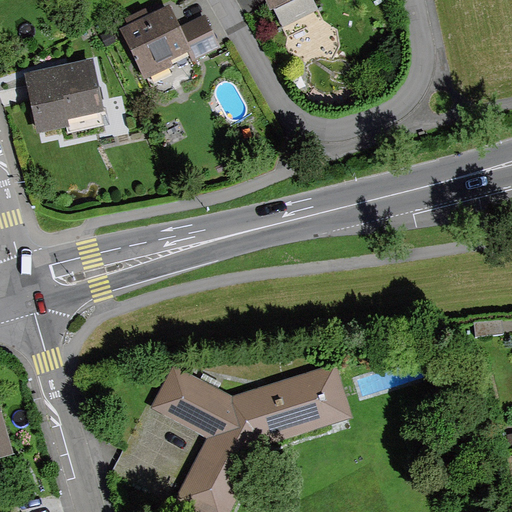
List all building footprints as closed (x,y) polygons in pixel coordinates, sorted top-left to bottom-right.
[(258,0),(270,24),(317,0),(258,0)] [(170,67),(189,57),(193,65),(220,52),(204,19),(178,31),(169,12),(120,35),(145,86),(173,72),(170,67)] [(36,141),(69,134),(67,127),(102,119),(91,66),(23,80),(36,141)] [(503,318),(473,321),(474,335),(504,332),(503,318)] [(205,511),(226,511),(261,443),(353,416),(337,361),(231,393),(172,363),(150,407),(206,435),(175,497),(205,511)] [(0,403),(0,452),(13,449),(0,403)]
